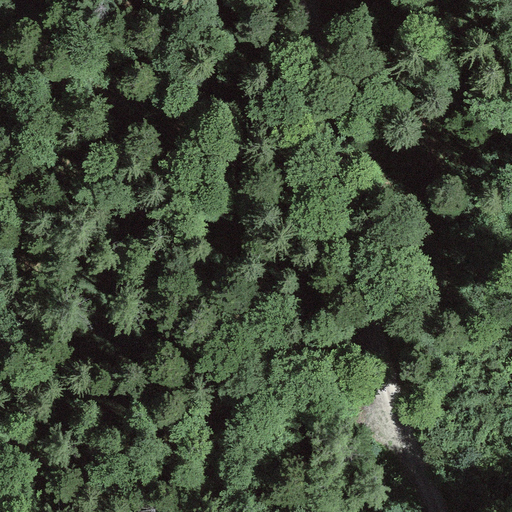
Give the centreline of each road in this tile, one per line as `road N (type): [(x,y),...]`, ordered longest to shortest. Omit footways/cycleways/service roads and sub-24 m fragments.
road 1 (track): [(304,0),(358,301)]
road 2 (track): [(439,511),(358,301)]
